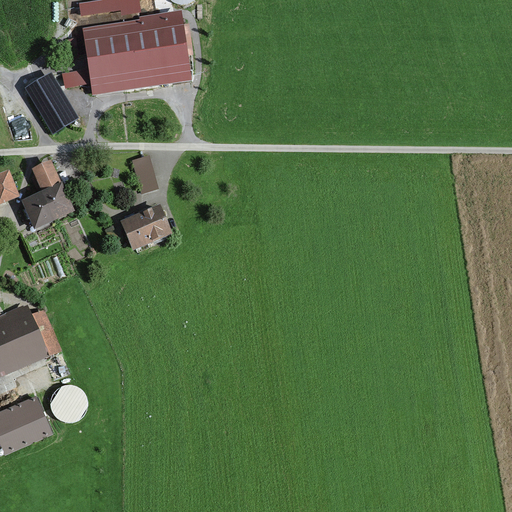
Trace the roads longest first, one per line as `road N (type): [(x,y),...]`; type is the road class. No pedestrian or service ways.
road 1 (track): [(0,153),(511,152)]
road 2 (track): [(86,147),(96,105),(167,93),(185,103),(191,147)]
